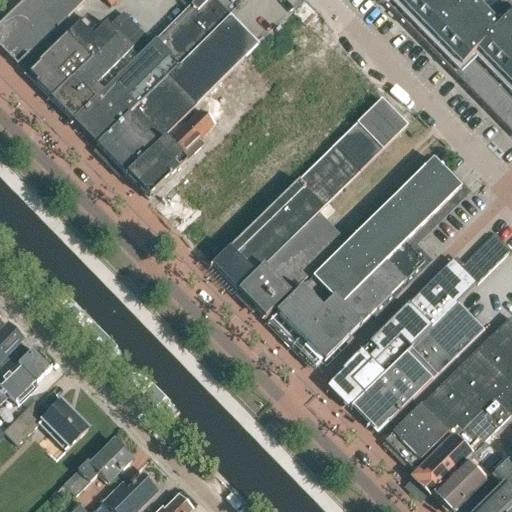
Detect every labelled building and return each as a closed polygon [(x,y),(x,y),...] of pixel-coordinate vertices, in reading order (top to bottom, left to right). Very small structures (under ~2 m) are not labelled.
[(27,0),(0,27),(0,50),(18,69),(89,0),(27,0)] [(152,46),(74,125),(97,149),(98,149),(230,19),(211,0),(198,0),(187,12),(152,46)] [(102,0),(112,9),(121,0),(102,0)] [(174,0),(187,12),(198,0),(174,0)] [(378,0),(511,137),(511,19),(507,23),(485,23),(462,0),(378,0)] [(50,103),(51,104),(132,25),(123,16),(109,30),(106,27),(99,34),(86,21),(34,72),(45,84),(48,93),(46,95),(51,101),(50,103)] [(166,139),(245,62),(259,48),(230,19),(98,149),(127,178),(166,139)] [(73,126),(74,125),(152,46),(132,25),(51,104),(73,126)] [(318,216),(382,154),(407,129),(381,103),(355,127),(212,268),(237,294),(318,216)] [(127,178),(126,180),(148,203),(149,202),(204,148),(198,143),(214,128),(201,115),(171,144),(166,139),(127,178)] [(270,327),(301,358),(314,371),(321,364),(324,367),(360,331),(359,330),(372,318),(389,300),(424,266),(405,247),(460,192),(447,179),(433,165),(313,284),(270,327)] [(318,216),(237,294),(266,323),(345,244),(325,224),(318,216)] [(510,258),(493,241),(486,247),(503,264),(510,258)] [(503,264),(486,247),(478,255),(495,272),(503,264)] [(495,272),(478,255),(470,264),(487,281),(495,272)] [(487,281),(470,264),(461,272),(476,288),(478,289),(487,281)] [(420,344),(458,307),(476,288),(461,272),(453,265),(401,317),(383,334),(361,356),(359,354),(339,373),(342,376),(330,387),(329,389),(350,411),(384,378),(380,374),(415,338),(420,344)] [(388,426),(483,333),(458,307),(420,344),(351,411),(352,412),(353,411),(357,415),(367,405),(388,426)] [(462,436),(494,405),(508,420),(510,417),(511,418),(511,417),(511,321),(422,409),(421,408),(384,444),(411,472),(445,439),(455,429),(462,436)] [(8,360),(24,345),(8,329),(0,336),(0,371),(10,363),(8,360)] [(36,389),(51,374),(34,356),(0,387),(0,410),(9,402),(18,412),(37,393),(36,389)] [(431,498),(493,438),(491,436),(508,420),(494,405),(462,436),(455,429),(445,439),(449,444),(413,480),(431,498)] [(34,408),(4,439),(17,452),(38,430),(65,457),(88,434),(61,407),(47,420),(34,408)] [(493,438),(431,498),(444,511),(460,511),(511,461),(511,427),(497,442),(493,438)] [(108,489),(127,470),(132,466),(115,448),(91,470),(88,468),(65,491),(76,502),(99,480),(108,489)] [(511,511),(511,461),(460,511),(511,511)] [(141,511),(157,497),(142,481),(134,489),(132,487),(129,490),(130,492),(127,495),(122,490),(98,511),(141,511)] [(188,511),(178,501),(166,511),(188,511)]
